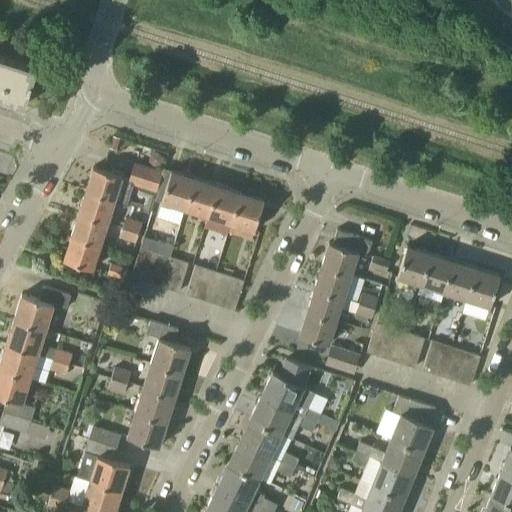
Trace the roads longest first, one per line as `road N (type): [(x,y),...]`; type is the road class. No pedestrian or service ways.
road 1 (residential): [(169,511),(331,173)]
road 2 (residential): [(331,173),(101,96)]
road 3 (residential): [(511,230),(331,173)]
road 4 (residential): [(448,511),(511,355)]
road 5 (residential): [(0,254),(62,145)]
